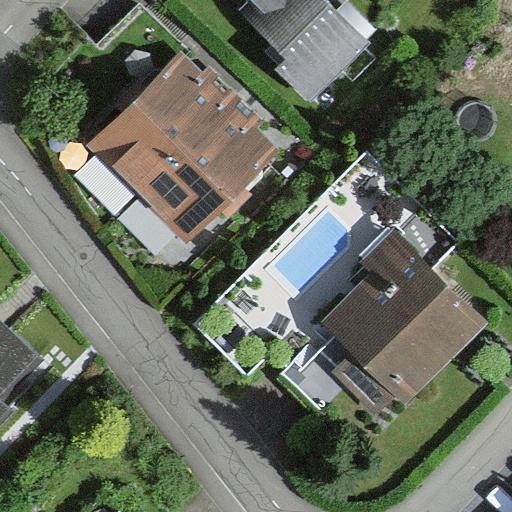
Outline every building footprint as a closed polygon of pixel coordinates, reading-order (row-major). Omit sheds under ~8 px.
[(362,42),(320,0),(247,0),(237,10),(284,57),(274,67),(305,98),(362,42)] [(123,112),(93,141),(139,187),(230,96),(206,72),(193,85),(171,63),(142,92),(133,82),(113,102),(123,112)] [(241,133),(254,120),(230,96),(139,187),(185,233),(214,203),(224,213),(243,193),(234,183),(263,155),(241,133)] [(333,312),(333,333),(286,381),(317,412),(345,384),(371,410),(468,313),(410,256),(373,294),(351,293),(333,312)] [(0,415),(5,410),(0,404),(0,393),(31,361),(0,330),(0,415)]
